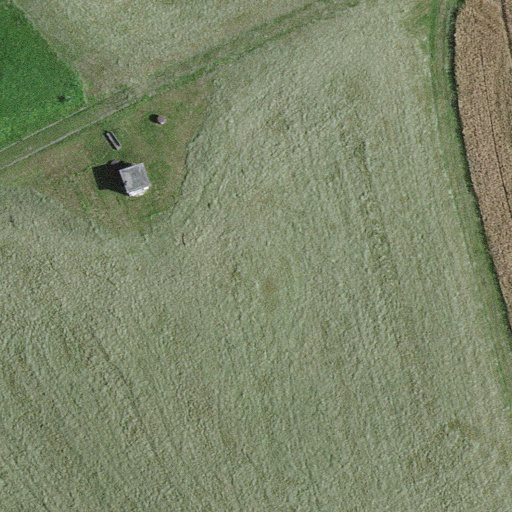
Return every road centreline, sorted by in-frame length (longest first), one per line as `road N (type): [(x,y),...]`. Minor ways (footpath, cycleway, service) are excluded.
road 1 (track): [(423,0),(434,101),(511,405)]
road 2 (track): [(319,0),(0,154)]
